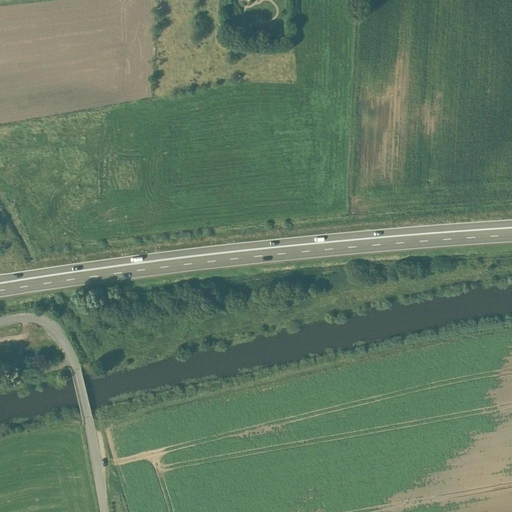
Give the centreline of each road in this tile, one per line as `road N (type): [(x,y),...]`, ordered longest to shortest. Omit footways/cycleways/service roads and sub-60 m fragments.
road 1 (trunk): [(0,291),(377,244),(511,236)]
road 2 (trunk): [(511,226),(375,234),(0,279)]
road 3 (unclassified): [(0,323),(35,318),(66,346),(104,511)]
